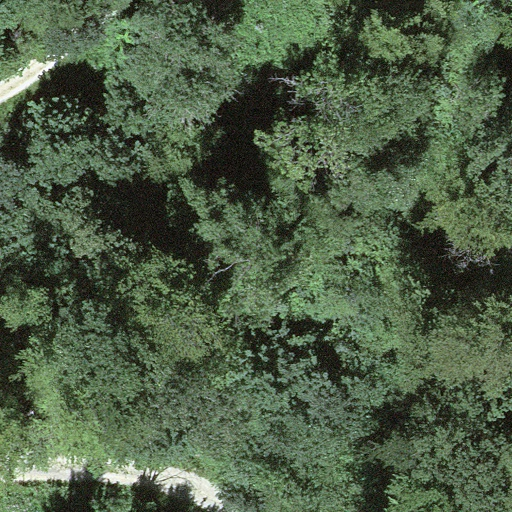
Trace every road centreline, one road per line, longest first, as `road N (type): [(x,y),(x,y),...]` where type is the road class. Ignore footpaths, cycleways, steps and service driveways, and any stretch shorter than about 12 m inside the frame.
road 1 (track): [(0,467),(150,480),(239,511)]
road 2 (track): [(119,0),(0,92)]
